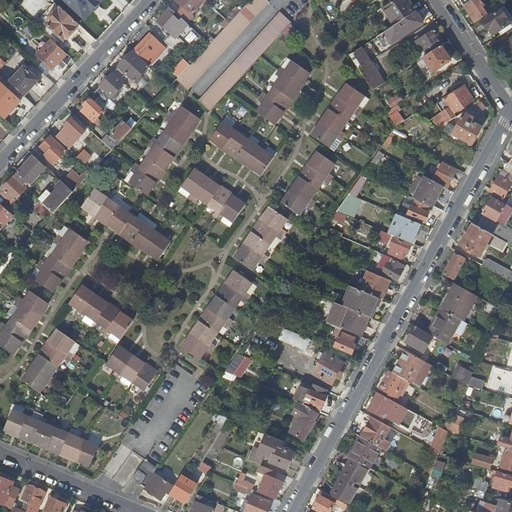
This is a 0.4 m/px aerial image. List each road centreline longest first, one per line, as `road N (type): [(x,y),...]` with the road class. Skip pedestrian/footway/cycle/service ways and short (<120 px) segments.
road 1 (residential): [(288,511),(510,114)]
road 2 (residential): [(148,0),(0,159)]
road 3 (residential): [(0,453),(140,511)]
road 4 (residential): [(510,114),(434,0)]
